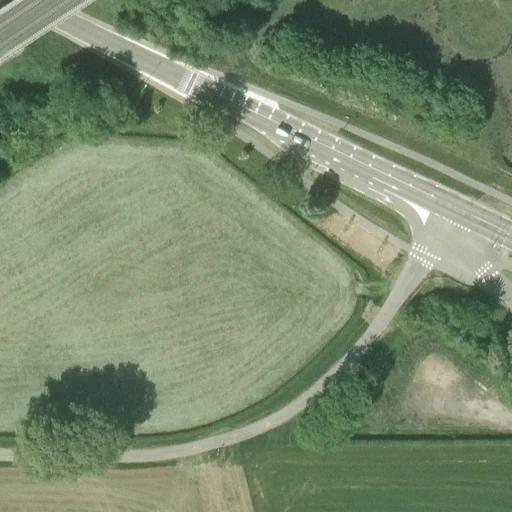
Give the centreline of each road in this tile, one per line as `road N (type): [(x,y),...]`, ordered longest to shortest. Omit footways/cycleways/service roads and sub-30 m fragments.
road 1 (unclassified): [(0,453),(167,452),(232,437),(290,410),(373,333),(451,208)]
road 2 (secondary): [(451,208),(21,0)]
